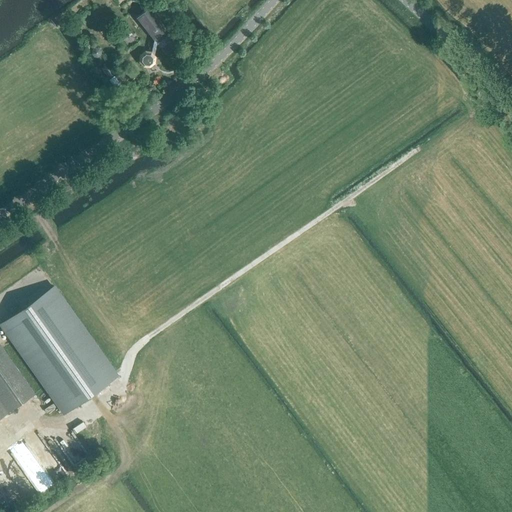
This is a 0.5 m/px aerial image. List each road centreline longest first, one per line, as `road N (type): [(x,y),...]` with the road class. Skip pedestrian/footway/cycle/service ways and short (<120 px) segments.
road 1 (unclassified): [(0,212),(208,69),(274,0)]
road 2 (unclassified): [(511,103),(404,0)]
